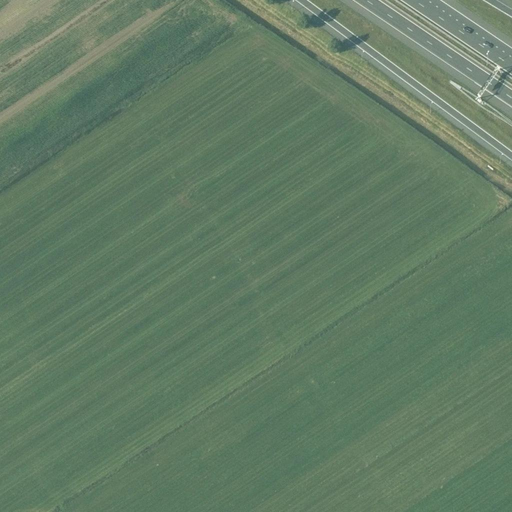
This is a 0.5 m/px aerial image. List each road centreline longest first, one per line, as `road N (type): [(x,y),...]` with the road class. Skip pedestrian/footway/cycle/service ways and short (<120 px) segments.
road 1 (motorway): [(300,0),(511,159)]
road 2 (motorway): [(363,0),(511,100)]
